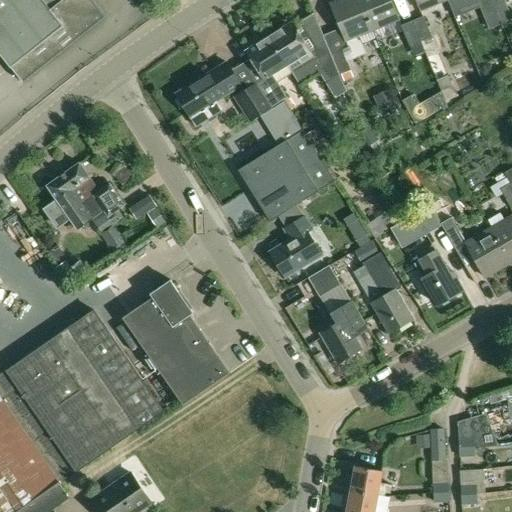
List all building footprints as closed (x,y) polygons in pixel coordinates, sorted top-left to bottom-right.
[(0,0),(0,53),(24,83),(105,17),(91,0),(0,0)] [(373,31),(360,0),(338,0),(330,4),(340,28),(346,42),(348,41),(350,47),(355,58),(367,53),(363,44),(360,36),(373,31)] [(391,0),(360,0),(373,31),(400,20),(391,0)] [(448,0),(416,0),(421,12),(448,0)] [(492,0),(477,0),(485,16),(496,11),(497,11),(492,0)] [(492,0),(497,11),(496,11),(501,23),(511,19),(511,17),(504,0),(492,0)] [(291,74),(298,86),(314,76),(315,78),(322,74),(328,85),(327,85),(336,101),(349,94),(339,74),(331,54),(323,35),(315,13),(295,25),(293,22),(268,37),(291,73),(291,74)] [(424,17),(413,21),(421,42),(446,102),(457,97),(439,52),(444,49),(437,35),(432,36),(424,17)] [(413,21),(401,26),(410,46),(421,42),(413,21)] [(268,37),(246,50),(264,80),(256,85),(271,108),(287,98),(277,82),(291,74),(291,73),(268,37)] [(350,70),(342,50),(331,54),(339,74),(341,74),(350,70)] [(227,62),(176,94),(191,117),(241,86),(227,62)] [(350,70),(341,74),(345,81),(353,78),(350,70)] [(0,96),(3,101),(16,91),(9,82),(0,88),(0,96)] [(256,84),(246,90),(257,107),(248,113),(252,119),(271,108),(256,84)] [(390,89),(374,96),(382,114),(397,108),(390,89)] [(277,138),(304,130),(296,103),(281,107),(284,118),(272,122),(277,138)] [(369,127),(361,133),(370,146),(378,140),(369,127)] [(316,129),(306,135),(319,155),(328,149),(316,129)] [(238,171),(242,177),(270,221),(335,181),(319,155),(306,135),(303,131),(238,171)] [(56,200),(43,210),(45,213),(71,195),(81,207),(89,202),(95,198),(106,214),(109,218),(119,210),(125,206),(110,185),(100,192),(79,163),(59,177),(46,186),(56,200)] [(126,184),(133,174),(123,168),(116,178),(126,184)] [(508,176),(490,187),(496,197),(502,194),(511,209),(511,208),(511,183),(508,176)] [(71,195),(45,213),(56,229),(70,219),(77,230),(98,215),(89,202),(81,207),(71,195)] [(442,209),(435,212),(440,221),(440,222),(441,224),(451,219),(444,208),(442,209)] [(148,214),(157,228),(166,222),(157,209),(148,214)] [(431,209),(393,230),(403,248),(441,227),(431,209)] [(94,222),(103,234),(124,219),(119,210),(109,218),(106,214),(94,222)] [(358,221),(354,213),(343,219),(347,227),(358,221)] [(499,213),(488,220),(492,228),(491,228),(511,264),(511,263),(511,216),(504,221),(499,213)] [(284,229),(292,241),(307,231),(312,228),(305,216),(284,229)] [(441,224),(452,244),(463,238),(452,218),(451,219),(441,224)] [(491,228),(465,243),(486,278),(511,264),(491,228)] [(307,231),(292,241),(270,255),(284,277),(321,253),(307,231)] [(371,241),(355,250),(363,263),(379,254),(371,241)] [(433,272),(422,278),(438,306),(463,291),(453,272),(450,273),(445,265),(444,266),(436,252),(425,258),(433,272)] [(379,254),(363,263),(383,297),(372,303),(390,333),(413,320),(395,290),(400,287),(380,253),(379,254)] [(57,269),(66,283),(76,276),(67,262),(57,269)] [(309,279),(320,297),(341,285),(329,266),(309,279)] [(127,306),(118,312),(123,318),(183,405),(231,372),(191,315),(194,313),(171,280),(150,295),(152,298),(131,312),(127,306)] [(336,324),(321,333),(339,363),(362,350),(351,332),(365,325),(351,301),(330,314),(336,324)] [(0,511),(48,511),(53,509),(69,498),(60,484),(138,430),(138,429),(163,412),(93,311),(0,375),(0,511)] [(486,416),(457,424),(458,440),(474,439),(475,447),(496,445),(486,416)] [(444,429),(432,430),(432,461),(444,461),(444,429)] [(430,434),(416,435),(417,448),(431,447),(430,434)] [(474,439),(458,440),(459,448),(475,448),(475,447),(474,439)] [(475,448),(459,448),(459,457),(475,456),(475,448)] [(356,466),(351,490),(378,495),(382,471),(356,466)] [(499,469),(487,470),(488,487),(501,486),(499,469)] [(93,498),(102,511),(138,511),(150,504),(130,473),(93,498)] [(448,484),(433,484),(433,494),(448,494),(448,484)] [(475,486),(460,486),(461,496),(476,495),(475,486)] [(351,490),(347,511),(374,511),(378,495),(351,490)] [(448,494),(433,494),(434,503),(448,503),(448,494)] [(476,495),(461,496),(461,505),(476,504),(476,495)]
